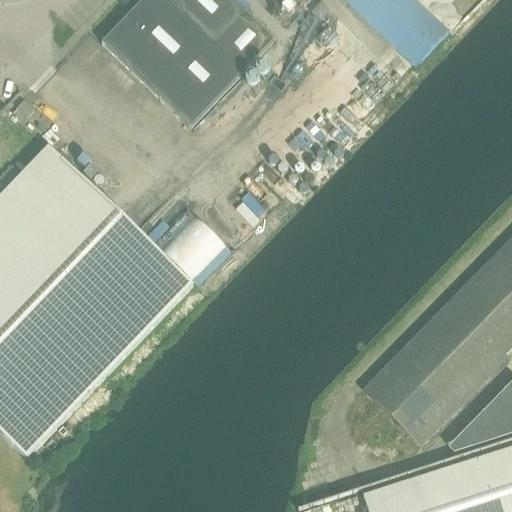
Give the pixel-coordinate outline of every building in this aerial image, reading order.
[(146,0),(102,46),(190,130),(273,43),(228,0),(146,0)] [(413,0),(342,0),(342,1),(414,70),(449,33),(413,0)] [(24,102),(17,110),(27,120),(34,112),(24,102)] [(0,129),(0,140),(12,132),(7,125),(0,129)] [(0,198),(0,435),(27,461),(192,288),(48,148),(0,198)] [(511,241),(363,393),(420,450),(511,357),(511,241)] [(511,511),(511,450),(462,467),(363,499),(367,511),(511,511)]
